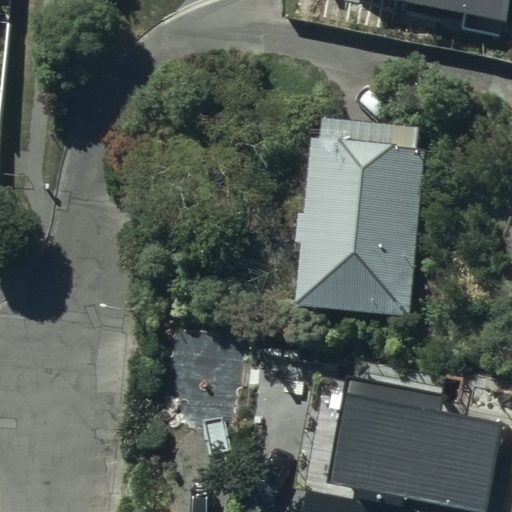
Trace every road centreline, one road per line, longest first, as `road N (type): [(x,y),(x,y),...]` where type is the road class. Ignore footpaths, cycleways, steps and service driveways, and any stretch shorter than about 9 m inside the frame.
road 1 (residential): [(43,378),(80,241)]
road 2 (residential): [(44,511),(43,378)]
